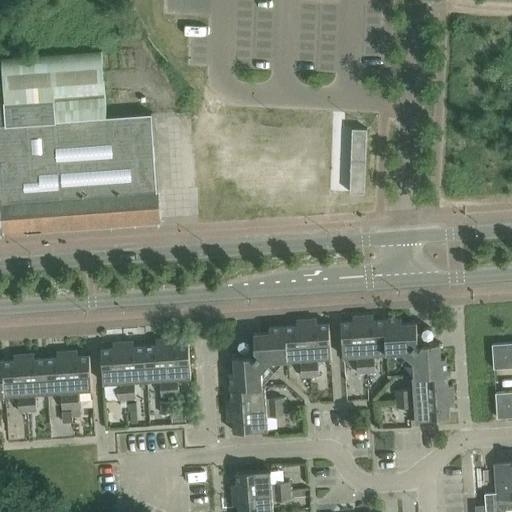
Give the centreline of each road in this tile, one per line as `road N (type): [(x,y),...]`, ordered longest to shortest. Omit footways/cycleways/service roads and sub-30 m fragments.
road 1 (tertiary): [(0,310),(410,283)]
road 2 (tertiary): [(408,237),(0,265)]
road 3 (residential): [(150,482),(149,458),(319,449),(336,453),(355,479),(380,487),(420,480)]
road 4 (unclassified): [(408,237),(416,0)]
